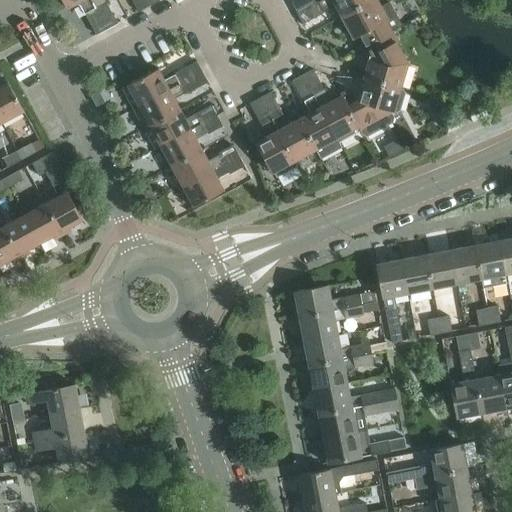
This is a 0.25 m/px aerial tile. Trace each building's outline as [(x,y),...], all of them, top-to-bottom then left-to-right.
[(91,0),(63,0),(68,8),(76,4),(81,6),(85,14),(97,35),(107,29),(91,0)] [(91,0),(107,29),(118,24),(107,3),(105,3),(103,0),(91,0)] [(145,0),(132,0),(139,12),(149,7),(145,0)] [(298,0),(292,4),(297,14),(323,0),(298,0)] [(323,0),(297,14),(303,24),(324,13),(323,12),(335,5),(342,17),(373,0),(323,0)] [(376,0),(373,0),(342,17),(354,39),(361,35),(366,46),(393,31),(393,32),(403,26),(389,2),(381,7),(376,0)] [(371,56),(364,78),(401,89),(408,64),(397,44),(399,43),(393,32),(393,31),(366,46),(371,55),(371,56)] [(159,69),(123,88),(134,109),(203,72),(197,62),(175,73),(176,75),(165,81),(159,70),(160,70),(159,69)] [(313,70),(303,75),(339,142),(339,141),(361,130),(348,107),(342,96),(334,101),(327,88),(324,87),(323,88),(314,72),(313,70)] [(203,72),(134,109),(145,129),(180,110),(174,99),(186,93),(187,94),(208,83),(203,72)] [(303,75),(292,81),(304,102),(305,101),(311,113),(299,120),(316,150),(321,159),(342,147),(339,141),(339,142),(303,75)] [(348,90),(341,94),(342,96),(348,107),(361,130),(363,135),(368,137),(393,123),(395,118),(392,112),(393,113),(394,112),(397,113),(401,110),(406,93),(403,89),(401,89),(364,78),(358,98),(351,96),(348,90)] [(0,118),(2,123),(24,111),(8,83),(6,80),(0,83),(0,118)] [(271,92),(261,98),(295,161),(316,150),(299,120),(290,125),(286,123),(281,114),(282,113),(271,92)] [(261,98),(250,104),(261,125),(262,125),(268,137),(257,143),(273,173),(276,178),(298,166),(295,161),(261,98)] [(180,110),(145,129),(156,149),(161,146),(218,116),(217,115),(212,106),(197,113),(198,115),(186,121),(180,110)] [(218,116),(161,146),(172,166),(202,150),(196,139),(208,133),(208,135),(223,126),(218,116)] [(18,151),(22,160),(36,152),(32,143),(29,145),(18,151)] [(202,150),(172,166),(183,186),(239,156),(234,146),(219,153),(220,155),(208,161),(202,150)] [(18,151),(4,159),(8,167),(22,160),(18,151)] [(53,152),(33,164),(39,176),(46,173),(59,196),(46,204),(63,235),(72,231),(70,227),(83,220),(68,193),(73,190),(58,162),(53,152)] [(239,156),(183,186),(194,206),(193,206),(193,207),(225,190),(224,189),(223,190),(218,179),(229,173),(230,175),(245,167),(239,156)] [(19,171),(5,178),(10,187),(24,179),(19,171)] [(5,178),(0,181),(0,192),(10,187),(5,178)] [(46,204),(25,215),(40,243),(53,237),(55,240),(63,235),(46,204)] [(25,215),(4,226),(21,258),(30,254),(28,250),(40,243),(25,215)] [(0,228),(0,265),(11,260),(13,263),(21,258),(4,226),(0,228)] [(511,238),(499,241),(506,275),(511,273),(511,238)] [(499,241),(475,246),(482,279),(481,280),(483,288),(494,286),(507,284),(506,275),(499,241)] [(475,246),(450,251),(457,284),(481,280),(482,279),(475,246)] [(450,251),(426,255),(433,289),(457,284),(450,251)] [(426,255),(402,260),(408,294),(423,291),(424,296),(432,294),(431,289),(433,289),(426,255)] [(402,260),(377,265),(389,328),(392,343),(403,341),(395,296),(408,294),(402,260)] [(328,286),(294,293),(299,317),(362,305),(378,302),(376,292),(360,296),(360,295),(331,300),(328,286)] [(362,305),(299,317),(304,342),(338,335),(335,321),(364,316),(364,313),(380,310),(378,302),(362,305)] [(498,307),(487,309),(490,324),(501,322),(498,307)] [(487,309),(476,311),(479,326),(490,324),(487,309)] [(449,316),(438,318),(442,334),(452,332),(449,316)] [(438,318),(428,320),(431,336),(442,334),(438,318)] [(511,360),(511,363),(498,366),(500,375),(507,409),(511,407),(511,326),(505,328),(508,343),(509,343),(511,360)] [(414,328),(407,329),(409,340),(416,339),(414,328)] [(478,333),(467,335),(470,351),(471,351),(481,349),(478,333)] [(338,335),(304,342),(308,366),(372,354),(370,343),(341,349),(338,335)] [(467,335),(456,337),(459,353),(470,351),(467,335)] [(386,342),(370,345),(372,354),(388,351),(386,342)] [(372,354),(308,366),(313,391),(347,384),(345,370),(374,364),(372,354)] [(452,356),(446,357),(448,368),(454,367),(452,356)] [(451,385),(457,418),(458,418),(482,413),(476,380),(471,356),(460,358),(465,382),(451,385)] [(500,375),(476,380),(482,413),(507,409),(500,375)] [(347,384),(313,391),(318,415),(397,399),(395,389),(350,397),(347,384)] [(75,385),(26,394),(28,405),(48,401),(51,415),(80,409),(75,385)] [(397,399),(318,415),(322,439),(357,432),(367,430),(364,417),(399,410),(397,399)] [(23,409),(15,410),(16,419),(24,417),(23,409)] [(53,428),(34,432),(35,442),(85,432),(80,409),(51,415),(53,428)] [(357,432),(322,439),(327,464),(391,451),(407,448),(405,437),(389,441),(370,444),(367,430),(357,432)] [(85,432),(35,442),(37,452),(57,448),(60,462),(89,457),(85,432)] [(413,468),(401,470),(403,481),(406,480),(415,479),(467,469),(462,444),(431,450),(433,464),(413,468)] [(358,464),(299,475),(304,500),(336,494),(336,493),(342,493),(340,481),(342,476),(379,469),(377,460),(358,464)] [(467,469),(415,479),(417,489),(417,490),(437,486),(440,499),(472,493),(467,469)] [(401,470),(387,473),(389,484),(403,481),(401,470)] [(415,479),(406,480),(407,488),(411,490),(417,489),(415,479)] [(475,511),(472,493),(440,499),(436,500),(438,511),(475,511)] [(336,494),(304,500),(306,511),(367,511),(366,504),(339,509),(336,494)]
